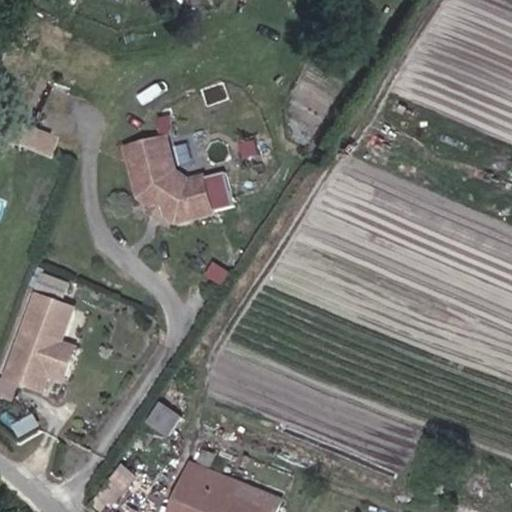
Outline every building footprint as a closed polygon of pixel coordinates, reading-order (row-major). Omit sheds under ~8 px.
[(59,149),(0,126),(0,147),(52,167),(59,149)] [(217,206),(204,195),(197,162),(158,170),(167,216),(177,225),(185,231),(202,245),(239,238),(232,203),(217,206)] [(181,237),(185,231),(177,225),(173,230),(181,237)] [(47,312),(19,394),(55,407),(61,389),(73,355),(83,324),(47,312)] [(85,359),(73,355),(61,389),(73,393),(85,359)] [(164,404),(155,422),(177,434),(186,416),(164,404)] [(110,511),(114,511),(142,474),(126,462),(97,502),(110,511)] [(190,511),(279,511),(283,502),(241,488),(244,482),(194,466),(188,482),(198,486),(190,511)] [(190,511),(198,486),(188,482),(177,511),(190,511)]
